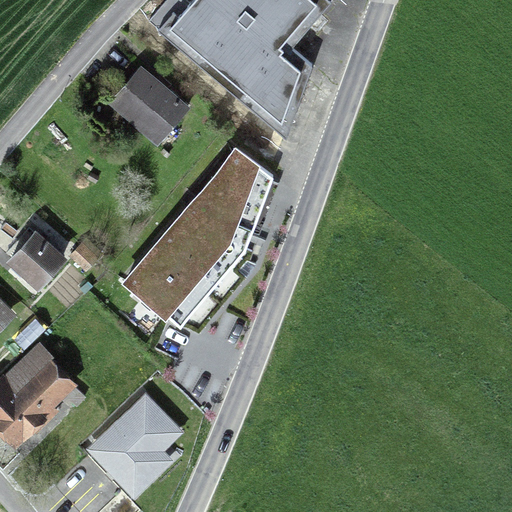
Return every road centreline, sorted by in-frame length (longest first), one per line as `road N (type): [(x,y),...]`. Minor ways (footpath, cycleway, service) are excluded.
road 1 (tertiary): [(384,0),(191,511)]
road 2 (residential): [(130,0),(0,145)]
